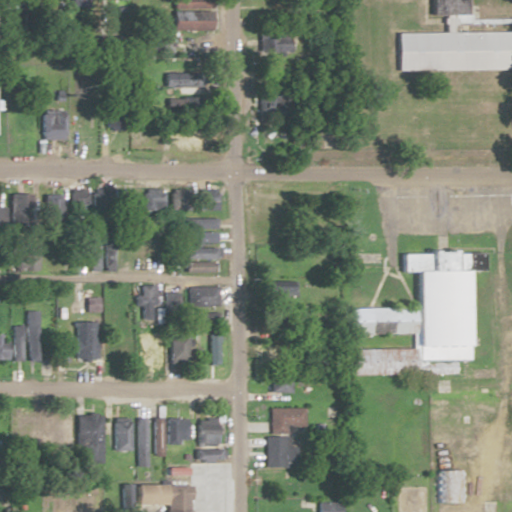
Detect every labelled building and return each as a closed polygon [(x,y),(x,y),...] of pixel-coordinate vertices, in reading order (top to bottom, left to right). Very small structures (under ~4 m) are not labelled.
[(425,0),(425,15),(443,15),(464,15),(463,0),(425,0)] [(171,9),(171,30),(209,30),(209,9),(171,9)] [(392,32),(392,70),(506,68),(506,30),(443,31),(392,32)] [(259,32),(259,52),(286,52),(286,32),(259,32)] [(166,35),(146,35),(146,46),(166,46),(166,35)] [(163,86),(196,86),(196,72),(163,72),(163,86)] [(275,90),(256,92),(259,121),(278,119),(275,90)] [(38,139),(62,139),(62,109),(38,109),(38,139)] [(118,128),(118,111),(106,111),(106,128),(118,128)] [(202,147),(202,128),(173,128),(173,147),(202,147)] [(67,210),(84,210),(84,189),(67,189),(67,210)] [(162,210),(162,189),(142,189),(142,210),(162,210)] [(189,210),(189,189),(167,189),(167,210),(189,210)] [(196,210),(215,210),(215,189),(196,189),(196,210)] [(7,193),(7,225),(26,225),(26,193),(7,193)] [(131,210),(128,193),(116,195),(120,212),(131,210)] [(43,195),(43,219),(57,219),(57,195),(43,195)] [(185,217),(185,228),(215,228),(215,217),(185,217)] [(213,232),(185,232),(185,242),(213,242),(213,232)] [(18,240),(18,269),(35,269),(35,240),(18,240)] [(213,247),(183,247),(183,258),(213,259),(213,247)] [(102,249),(102,268),(111,268),(111,249),(102,249)] [(462,358),(460,272),(480,271),(480,250),(396,252),(397,271),(409,271),(410,307),(345,309),(346,333),(410,332),(410,348),(346,349),(346,374),(409,373),(408,360),(462,358)] [(208,262),(182,262),(182,271),(208,271),(208,262)] [(152,285),(137,284),(137,296),(133,296),(132,306),(137,306),(137,318),(148,318),(148,305),(151,305),(152,285)] [(185,306),(215,306),(215,286),(185,286),(185,306)] [(292,286),(268,286),(268,299),(292,299),(292,286)] [(35,310),(21,310),(21,361),(35,361),(35,310)] [(111,360),(128,360),(128,321),(111,321),(111,360)] [(73,322),(73,360),(93,360),(93,322),(73,322)] [(20,325),(9,325),(9,361),(20,361),(20,325)] [(158,331),(135,331),(135,361),(158,361),(158,331)] [(65,361),(65,333),(54,333),(54,361),(65,361)] [(167,363),(185,363),(185,333),(167,333),(167,363)] [(205,364),(216,364),(216,333),(205,333),(205,364)] [(265,392),(287,392),(287,375),(265,375),(265,392)] [(301,408),(267,408),(267,433),(284,433),(284,427),(301,427),(301,408)] [(98,415),(73,415),(73,447),(78,447),(78,463),(98,463),(98,415)] [(49,416),(38,416),(38,439),(49,439),(49,416)] [(68,445),(68,416),(56,416),(56,445),(68,445)] [(133,466),(143,466),(143,418),(133,418),(133,466)] [(159,449),(159,418),(150,418),(150,449),(159,449)] [(184,445),(184,418),(163,418),(163,445),(184,445)] [(193,445),(213,445),(213,418),(193,418),(193,445)] [(109,451),(125,451),(125,420),(109,420),(109,451)] [(262,466),(294,466),(294,447),(283,447),(283,437),(262,437),(262,466)] [(191,460),(218,460),(218,449),(191,449),(191,460)] [(283,486),(283,470),(255,469),(255,486),(283,486)] [(215,470),(185,470),(185,479),(194,479),(194,503),(215,503),(215,470)] [(159,505),(159,485),(129,485),(129,505),(159,505)] [(184,511),(185,486),(162,486),(161,511),(184,511)]
